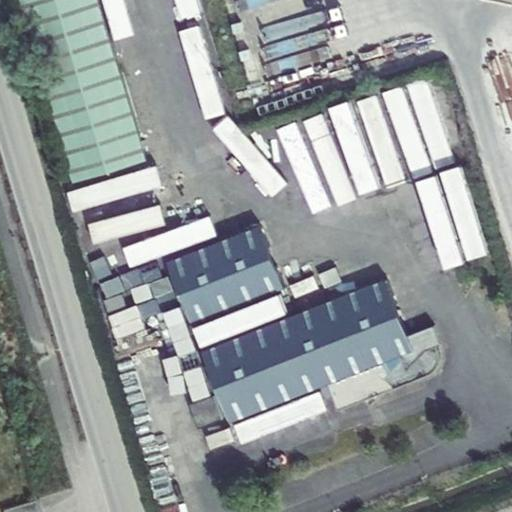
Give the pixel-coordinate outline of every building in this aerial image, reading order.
[(18,0),(71,180),(144,160),(97,0),(18,0)] [(183,8),(190,36),(208,31),(201,4),(183,8)] [(210,131),(230,126),(205,39),(186,44),(210,131)] [(408,147),(428,142),(414,86),(394,91),(408,147)] [(281,121),(303,209),(369,191),(370,195),(388,190),(365,103),(341,109),(351,147),(337,150),(326,109),(281,121)] [(457,206),(475,201),(449,115),(431,120),(457,206)] [(166,258),(187,321),(281,288),(260,226),(166,258)] [(429,333),(403,342),(384,285),(197,349),(222,420),(364,372),(372,369),(394,362),(395,367),(382,379),(379,382),(387,389),(400,378),(401,379),(402,380),(404,381),(405,382),(406,382),(407,383),(408,383),(410,383),(411,384),(412,384),(413,384),(415,384),(416,384),(418,384),(419,383),(420,383),(424,382),(428,378),(432,374),(434,367),(434,362),(431,355),(436,353),(429,333)] [(379,382),(382,379),(372,369),(364,372),(386,395),(420,383),(419,383),(418,384),(416,384),(415,384),(413,384),(412,384),(411,384),(410,383),(408,383),(407,383),(406,382),(405,382),(404,381),(402,380),(401,379),(400,378),(387,389),(379,382)] [(335,511),(371,498),(364,480),(280,511),(335,511)]
